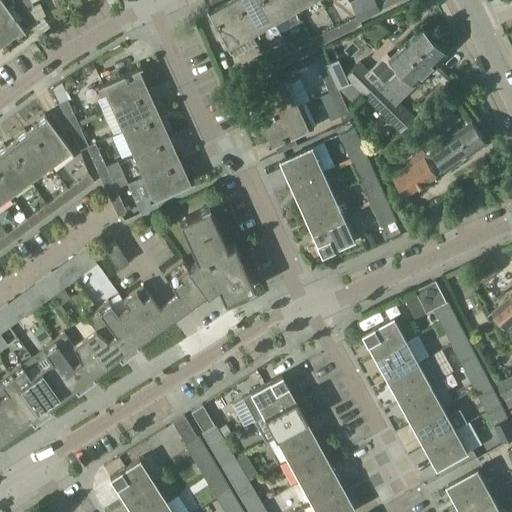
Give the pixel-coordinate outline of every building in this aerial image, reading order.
[(0,0),(0,38),(1,41),(22,25),(2,0),(0,0)] [(30,0),(20,0),(24,8),(32,5),(30,0)] [(230,46),(252,33),(233,0),(231,0),(211,12),(230,46)] [(233,0),(252,33),(274,20),(262,0),(233,0)] [(262,0),(274,20),(296,8),(291,0),(262,0)] [(383,9),(378,0),(373,3),(371,0),(368,0),(364,0),(360,2),(363,8),(356,11),(358,16),(363,24),(361,19),(383,9)] [(378,0),(383,9),(400,0),(378,0)] [(340,35),(363,24),(358,16),(336,27),(340,35)] [(318,46),(340,35),(336,27),(313,38),(314,40),(318,46)] [(361,61),(346,76),(347,77),(364,94),(376,83),(382,88),(385,85),(386,85),(434,39),(422,27),(390,58),(385,53),(369,69),(361,61)] [(376,83),(364,94),(401,132),(417,116),(399,99),(404,93),(405,95),(416,85),(415,84),(447,53),(434,39),(386,85),(385,85),(382,88),(376,83)] [(319,48),(318,46),(314,40),(292,51),(296,59),(319,48)] [(273,70),(296,59),(292,51),(269,62),(273,70)] [(250,82),(273,70),(269,62),(246,73),(250,82)] [(137,66),(101,82),(106,94),(111,106),(148,89),(137,66)] [(318,70),(328,91),(337,87),(327,66),(318,70)] [(52,100),(62,95),(55,81),(45,86),(52,100)] [(264,121),(300,104),(289,81),(253,97),(264,121)] [(349,113),(337,87),(328,91),(341,117),(349,113)] [(158,112),(148,89),(111,106),(122,129),(158,112)] [(59,102),(69,125),(78,121),(67,98),(59,102)] [(300,104),(264,121),(274,144),(310,127),(300,104)] [(132,152),(169,135),(158,112),(122,129),(132,152)] [(71,149),(47,116),(26,131),(50,164),(71,149)] [(422,146),(406,158),(388,171),(393,177),(408,198),(439,176),(438,175),(447,169),(487,141),(472,120),(432,149),(433,149),(428,153),(422,146)] [(69,125),(79,148),(88,144),(78,121),(69,125)] [(350,156),(365,149),(355,127),(341,133),(350,156)] [(30,179),(50,164),(26,131),(6,146),(30,179)] [(143,174),(179,158),(169,135),(132,152),(143,174)] [(79,148),(80,149),(87,146),(96,168),(105,164),(95,141),(88,145),(88,144),(79,148)] [(291,182),(323,167),(313,144),(281,158),(291,182)] [(0,180),(10,194),(30,179),(6,146),(0,150),(0,180)] [(361,178),(375,172),(365,149),(350,156),(361,178)] [(324,165),(329,175),(346,167),(341,157),(324,165)] [(179,158),(143,174),(153,198),(190,181),(179,158)] [(107,191),(115,187),(105,164),(96,168),(107,191)] [(302,205),(334,190),(323,167),(291,182),(302,205)] [(371,201),(386,194),(375,172),(361,178),(371,201)] [(77,181),(67,188),(73,196),(94,180),(88,173),(77,181)] [(0,200),(10,194),(0,180),(0,200)] [(352,180),(335,186),(340,198),(357,191),(352,180)] [(115,187),(107,191),(118,215),(126,211),(115,187)] [(67,188),(47,203),(53,210),(73,196),(67,188)] [(312,228),(344,213),(334,190),(302,205),(312,228)] [(382,226),(397,219),(386,194),(371,201),(382,226)] [(33,212),(27,217),(32,225),(53,210),(47,203),(33,212)] [(217,286),(225,302),(226,301),(225,299),(253,287),(233,244),(226,247),(208,207),(179,220),(196,259),(188,266),(182,258),(162,272),(177,293),(169,299),(159,306),(170,321),(180,313),(217,286)] [(344,213),(312,228),(323,251),(355,237),(344,213)] [(27,217),(6,232),(12,240),(32,225),(27,217)] [(6,232),(0,236),(0,249),(12,240),(6,232)] [(104,247),(117,268),(129,261),(115,240),(104,247)] [(77,252),(89,269),(97,263),(85,247),(77,252)] [(489,257),(473,271),(484,283),(499,269),(489,257)] [(51,271),(42,278),(53,295),(63,288),(51,271)] [(53,295),(42,278),(35,283),(47,300),(53,295)] [(405,298),(415,317),(434,307),(448,299),(438,278),(417,288),(419,291),(405,298)] [(150,335),(170,321),(159,306),(143,284),(123,298),(150,335)] [(511,290),(511,291),(490,310),(507,329),(511,324),(511,290)] [(150,335),(123,298),(127,305),(117,312),(109,300),(98,309),(130,353),(139,347),(137,344),(150,335)] [(434,307),(441,321),(455,313),(448,299),(434,307)] [(8,303),(0,308),(0,312),(10,327),(20,319),(8,303)] [(130,353),(98,309),(86,317),(95,329),(85,337),(108,369),(130,353)] [(0,333),(0,334),(10,327),(0,312),(0,333)] [(452,343),(467,336),(455,313),(441,321),(452,343)] [(378,355),(409,338),(397,315),(366,332),(378,355)] [(108,369),(85,337),(74,345),(65,332),(54,340),(86,385),(108,369)] [(464,365),(478,358),(467,336),(452,343),(464,365)] [(390,377),(421,360),(409,338),(378,355),(390,377)] [(86,385),(54,340),(43,348),(52,361),(41,369),(62,398),(75,389),(77,391),(86,385)] [(475,388),(490,380),(478,358),(464,365),(475,388)] [(402,399),(433,382),(421,360),(390,377),(402,399)] [(62,398),(41,369),(30,376),(21,364),(10,372),(42,417),(51,410),(50,407),(62,398)] [(42,417),(10,372),(0,379),(0,381),(8,393),(0,398),(0,403),(19,430),(32,420),(33,423),(42,417)] [(251,391),(243,396),(255,418),(263,414),(293,397),(288,387),(281,374),(251,391)] [(511,374),(497,381),(506,399),(511,395),(511,374)] [(487,410),(501,403),(490,380),(475,388),(487,410)] [(414,421),(445,404),(433,382),(402,399),(414,421)] [(263,414),(255,418),(267,440),(275,436),(306,419),(299,407),(293,397),(263,414)] [(0,443),(19,430),(0,403),(0,443)] [(511,423),(501,403),(487,410),(499,433),(511,426),(511,423)] [(210,414),(207,415),(200,404),(189,410),(209,444),(223,436),(210,414)] [(445,404),(414,421),(421,434),(426,443),(457,426),(467,421),(460,408),(450,413),(445,404)] [(184,415),(172,422),(178,433),(192,455),(205,447),(192,424),(190,425),(184,415)] [(306,419),(275,436),(280,445),(281,446),(288,457),(318,441),(312,432),(306,419)] [(470,449),(457,426),(426,443),(438,466),(470,449)] [(222,465),(236,457),(223,436),(209,444),(222,465)] [(318,441),(288,457),(300,479),(330,463),(323,451),(318,441)] [(204,477),(218,469),(205,447),(192,455),(204,477)] [(123,498),(153,479),(140,457),(110,477),(123,498)] [(235,487),(249,479),(236,457),(222,465),(235,487)] [(330,463),(300,479),(312,501),(342,485),(337,476),(330,463)] [(480,467),(448,484),(461,506),(492,489),(480,467)] [(217,498),(231,490),(218,469),(204,477),(217,498)] [(503,486),(511,482),(511,473),(491,481),(499,503),(508,500),(503,486)] [(132,511),(148,511),(167,500),(153,479),(123,498),(132,511)] [(248,509),(262,501),(249,479),(235,487),(248,509)] [(317,511),(345,511),(354,508),(342,485),(312,501),(317,511)] [(463,511),(503,511),(504,511),(492,489),(461,506),(463,511)] [(225,511),(243,511),(244,511),(231,490),(217,498),(225,511)] [(174,511),(167,500),(148,511),(174,511)] [(249,511),(268,511),(262,501),(248,509),(249,511)]
